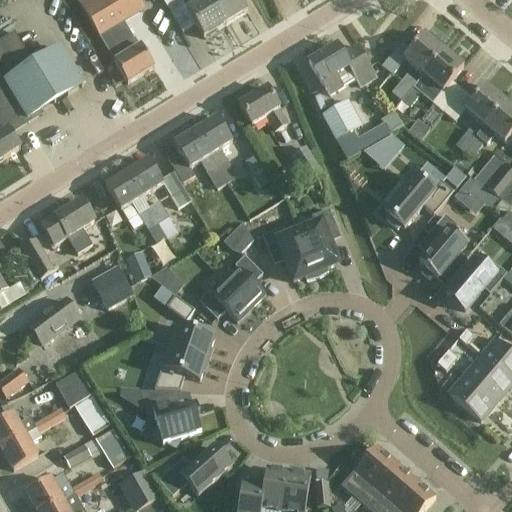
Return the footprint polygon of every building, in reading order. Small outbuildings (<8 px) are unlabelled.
[(144,13),(136,0),(83,0),(77,4),(128,87),(154,71),(142,50),(140,51),(135,41),(122,48),(112,32),(144,13)] [(225,28),(207,0),(186,13),(203,41),(225,28)] [(236,0),(207,0),(225,28),(246,15),(236,0)] [(7,133),(8,134),(83,88),(61,51),(33,67),(14,36),(0,44),(0,133),(1,136),(7,133)] [(404,64),(422,79),(443,54),(423,37),(411,52),(402,44),(381,69),(392,78),(404,64)] [(378,80),(357,46),(341,57),(336,48),(308,66),(322,87),(330,99),(355,83),(360,92),(378,80)] [(442,95),(451,84),(463,70),(443,54),(422,79),(442,95)] [(415,87),(403,104),(410,110),(423,94),(415,87)] [(473,102),(464,113),(483,130),(504,105),(484,88),(473,102)] [(288,128),(279,113),(266,92),(239,108),(252,129),(266,121),(275,136),(288,128)] [(432,106),(443,115),(453,104),(442,95),(432,106)] [(363,129),(349,104),(321,119),(335,144),(353,134),(363,129)] [(453,104),(443,115),(454,124),(464,113),(453,104)] [(511,111),(504,105),(477,138),(463,154),(472,161),(484,147),(486,149),(494,139),(503,146),(511,135),(511,111)] [(394,114),(380,122),(382,127),(389,139),(404,130),(394,114)] [(216,123),(195,136),(226,188),(228,187),(238,181),(221,153),(231,148),(216,123)] [(430,133),(417,123),(409,134),(421,144),(430,133)] [(357,142),(353,134),(335,144),(346,163),(389,139),(382,127),(357,142)] [(463,154),(477,138),(469,132),(456,148),(463,154)] [(0,163),(19,152),(8,134),(7,133),(1,136),(0,133),(0,163)] [(226,188),(195,136),(174,149),(178,155),(167,162),(183,188),(196,180),(191,172),(200,166),(217,193),(226,188)] [(363,156),(384,173),(403,150),(391,139),(363,156)] [(322,175),(306,150),(291,160),(306,185),(322,175)] [(366,163),(344,175),(358,199),(379,188),(366,163)] [(163,189),(148,164),(127,177),(142,202),(163,189)] [(506,169),(485,193),(496,203),(498,204),(511,187),(511,172),(506,168),(506,169)] [(444,181),(455,191),(465,180),(453,170),(444,181)] [(262,171),(251,177),(259,190),(270,183),(262,171)] [(120,215),(142,202),(127,177),(105,190),(120,215)] [(399,230),(403,233),(422,210),(432,219),(452,196),(441,186),(433,195),(415,180),(404,193),(401,190),(390,202),(393,205),(384,217),(387,220),(385,223),(396,233),(399,230)] [(467,194),(484,208),(488,212),(496,203),(485,193),(484,193),(483,192),(477,187),(475,185),(467,194)] [(171,201),(178,213),(192,205),(184,193),(171,201)] [(92,249),(83,233),(94,225),(81,204),(41,229),(54,250),(68,242),(78,258),(92,249)] [(160,204),(147,211),(167,243),(179,236),(160,204)] [(312,229),(299,234),(318,282),(328,276),(327,272),(338,267),(328,241),(339,237),(329,213),(309,221),(312,229)] [(432,279),(437,283),(466,248),(456,240),(462,233),(445,218),(428,237),(437,245),(419,267),(423,271),(420,275),(429,282),(432,279)] [(511,231),(511,230),(500,221),(493,230),(505,240),(511,231)] [(232,247),(241,256),(253,244),(242,226),(232,236),(238,242),(232,247)] [(318,282),(299,234),(286,239),(283,231),(262,239),(272,264),(283,259),(293,285),(304,281),(306,285),(318,282)] [(56,274),(37,243),(21,252),(40,283),(56,274)] [(152,279),(142,256),(126,263),(136,287),(150,281),(152,280),(152,279)] [(222,282),(221,282),(251,312),(265,298),(253,286),(262,278),(244,260),(235,269),(239,273),(226,286),(222,282)] [(475,263),(445,298),(464,314),(483,292),(489,297),(507,277),(499,271),(494,278),(475,263)] [(31,271),(22,276),(30,290),(39,285),(31,271)] [(166,271),(152,279),(152,280),(150,281),(168,294),(177,283),(166,271)] [(117,272),(93,285),(108,313),(133,300),(117,272)] [(0,296),(9,291),(0,277),(0,296)] [(251,312),(221,282),(225,287),(212,300),(208,295),(199,305),(217,323),(225,314),(237,326),(251,312)] [(175,300),(167,311),(186,325),(195,314),(175,300)] [(78,321),(65,303),(29,330),(42,348),(78,321)] [(511,310),(498,328),(511,340),(511,310)] [(176,329),(169,350),(207,363),(214,341),(176,329)] [(465,332),(457,341),(464,348),(472,338),(465,332)] [(228,365),(235,346),(215,339),(208,358),(228,365)] [(511,357),(494,342),(478,361),(511,389),(511,387),(511,357)] [(169,350),(162,372),(200,384),(207,363),(169,350)] [(448,353),(441,361),(451,369),(457,361),(448,353)] [(451,369),(441,361),(436,366),(446,374),(451,369)] [(478,361),(463,379),(496,407),(511,389),(478,361)] [(29,386),(18,372),(0,385),(0,393),(6,403),(29,386)] [(74,409),(92,398),(78,374),(54,388),(68,412),(74,409)] [(480,426),(496,407),(463,379),(447,398),(480,426)] [(143,411),(142,406),(139,396),(138,393),(120,392),(120,401),(141,412),(143,411)] [(166,396),(139,396),(142,406),(166,399),(166,396)] [(111,428),(92,398),(74,409),(93,439),(111,428)] [(161,444),(162,447),(165,446),(175,451),(180,442),(201,436),(196,419),(200,418),(196,406),(171,414),(168,404),(150,409),(157,430),(151,439),(161,444)] [(61,412),(47,420),(53,429),(66,421),(61,412)] [(0,423),(0,451),(0,452),(36,431),(34,428),(30,421),(19,428),(12,416),(0,423)] [(36,431),(0,452),(13,474),(37,459),(31,448),(42,442),(39,437),(53,429),(47,420),(34,428),(36,431)] [(129,461),(112,433),(96,444),(113,471),(129,461)] [(91,460),(84,448),(63,460),(70,471),(91,460)] [(198,499),(212,487),(231,470),(214,450),(191,470),(183,461),(158,484),(172,500),(187,487),(198,499)] [(376,450),(341,491),(361,508),(396,467),(376,450)] [(396,467),(361,508),(365,511),(390,511),(415,484),(396,467)] [(260,511),(266,473),(265,473),(263,489),(242,485),(237,511),(260,511)] [(281,511),(288,476),(266,473),(260,511),(281,511)] [(142,475),(118,489),(131,511),(142,511),(158,503),(142,475)] [(98,476),(84,484),(90,494),(104,486),(98,476)] [(304,511),(310,480),(288,476),(281,511),(304,511)] [(35,511),(45,511),(74,496),(77,501),(90,494),(84,484),(72,492),(63,477),(52,484),(50,481),(25,495),(35,511)] [(390,511),(425,511),(435,501),(415,484),(390,511)] [(316,511),(319,511),(330,511),(328,487),(315,488),(316,511)] [(83,511),(74,496),(45,511),(83,511)]
